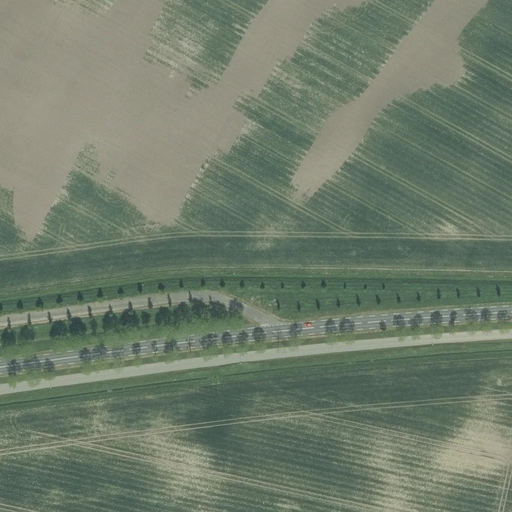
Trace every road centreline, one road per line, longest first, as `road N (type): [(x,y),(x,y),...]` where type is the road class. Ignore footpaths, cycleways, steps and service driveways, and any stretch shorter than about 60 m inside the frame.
road 1 (secondary): [(0,368),(278,331),(511,312)]
road 2 (unclassified): [(511,334),(0,389)]
